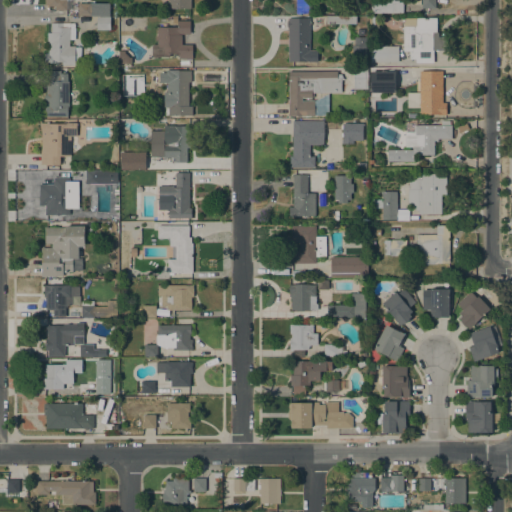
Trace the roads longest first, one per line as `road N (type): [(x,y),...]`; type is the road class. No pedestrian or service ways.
road 1 (tertiary): [(511,453),(0,452)]
road 2 (residential): [(242,453),(240,0)]
road 3 (residential): [(490,0),(490,261),(511,268)]
